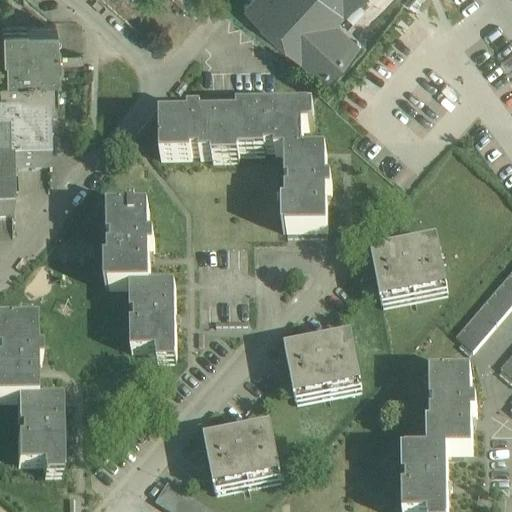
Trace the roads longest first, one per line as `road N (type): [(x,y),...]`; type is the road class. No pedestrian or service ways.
road 1 (residential): [(0,277),(164,78)]
road 2 (residential): [(118,511),(272,336)]
road 3 (residential): [(272,336),(330,271),(286,263),(275,267),(270,288)]
road 4 (residential): [(164,78),(71,0)]
